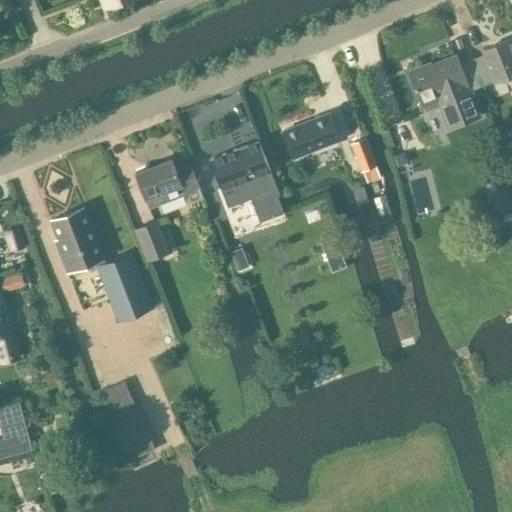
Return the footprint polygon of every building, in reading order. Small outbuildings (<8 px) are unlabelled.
[(484,55),(474,59),(483,85),(501,78),(502,82),(510,79),(509,75),(511,73),(511,40),(483,51),(484,55)] [(456,55),(410,72),(420,98),(417,104),(419,109),(424,112),(440,105),(449,128),(479,116),(469,91),(483,85),(474,59),(460,64),(456,55)] [(329,113),(283,130),(292,156),(338,138),(329,113)] [(366,137),(350,143),(361,171),(377,165),(366,137)] [(239,199),(252,195),(262,221),(283,212),(277,195),(279,194),(270,170),(258,140),(209,159),(221,189),(234,184),(239,199)] [(171,158),(135,171),(149,207),(184,195),(187,202),(203,197),(191,163),(174,168),(171,158)] [(485,172),(494,206),(511,201),(511,196),(504,167),(485,172)] [(84,206),(53,218),(61,236),(73,269),(75,273),(90,267),(88,263),(94,260),(96,265),(104,262),(102,257),(104,257),(84,206)] [(147,259),(169,250),(157,220),(135,229),(147,259)] [(11,251),(25,246),(19,227),(5,232),(11,251)] [(336,238),(322,243),(333,272),(347,266),(336,238)] [(242,248),(231,252),(239,270),(249,266),(242,248)] [(128,254),(101,264),(121,318),(148,307),(128,254)] [(19,356),(0,295),(0,355),(2,361),(19,356)] [(99,393),(132,460),(155,450),(121,382),(99,393)] [(0,424),(4,438),(0,439),(0,456),(30,448),(18,404),(0,408),(0,424)] [(75,460),(49,476),(63,497),(85,480),(75,460)]
